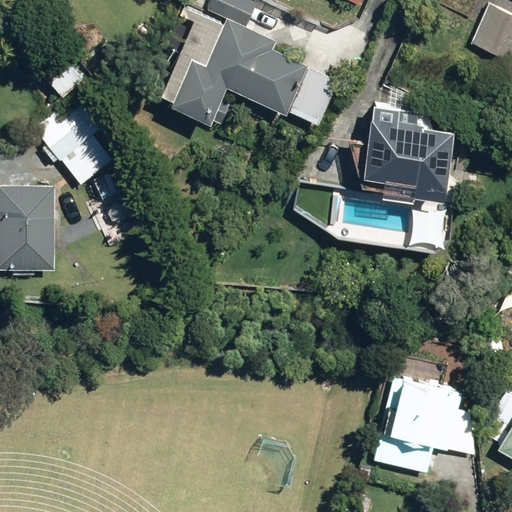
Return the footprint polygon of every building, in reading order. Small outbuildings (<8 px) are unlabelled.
[(245,0),(203,0),(201,7),(242,24),(251,3),(245,0)] [(464,43),(504,61),(511,43),(511,14),(483,1),(464,43)] [(303,66),(243,40),(245,37),(203,16),(158,107),(200,128),(219,89),(280,117),(303,66)] [(32,124),(57,161),(106,129),(80,92),(32,124)] [(365,189),(439,198),(448,116),(374,107),(365,189)] [(49,183),(0,182),(0,269),(50,269),(49,183)] [(357,202),(325,201),(324,239),(357,240),(357,202)] [(377,415),(367,459),(421,470),(427,444),(441,447),(441,445),(468,451),(477,414),(449,408),(453,390),(387,375),(378,415),(377,415)] [(511,401),(488,444),(511,457),(511,401)]
